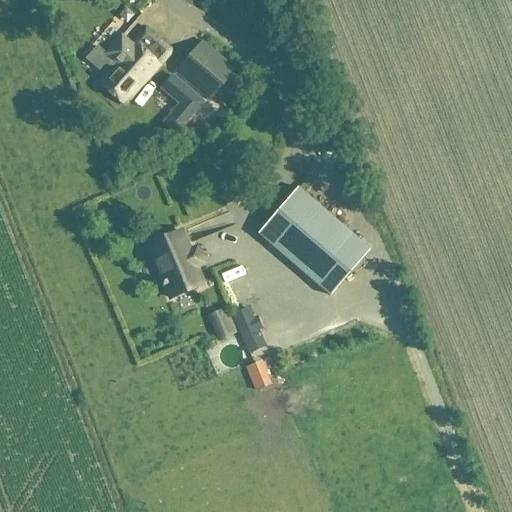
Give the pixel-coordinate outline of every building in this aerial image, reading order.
[(105,56),(115,64),(98,83),(124,105),(158,66),(133,44),(132,46),(121,37),(105,56)] [(210,103),(223,87),(236,71),(202,42),(175,73),(210,103)] [(339,135),(316,70),(296,77),(318,142),(339,135)] [(93,128),(111,166),(147,148),(140,134),(118,144),(107,121),(93,128)] [(298,189),(259,235),(330,296),(369,250),(298,189)] [(203,286),(195,266),(202,263),(196,249),(189,252),(181,232),(148,245),(164,283),(159,285),(161,288),(166,286),(171,299),(203,286)] [(349,275),(334,291),(343,298),(357,283),(349,275)] [(253,322),(247,310),(233,316),(249,353),(263,347),(257,332),(261,331),(257,321),(253,322)]
